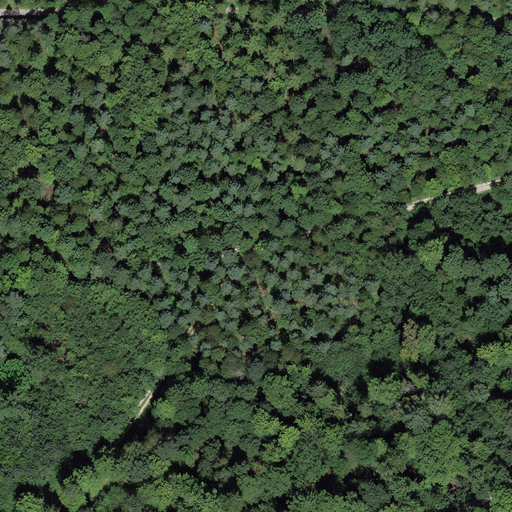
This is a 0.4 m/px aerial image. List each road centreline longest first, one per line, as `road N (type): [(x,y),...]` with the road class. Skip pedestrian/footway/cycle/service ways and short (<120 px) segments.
road 1 (track): [(0,304),(261,247),(511,179)]
road 2 (track): [(0,11),(262,5),(511,17)]
road 3 (track): [(47,511),(113,444),(217,289),(261,247)]
road 4 (track): [(81,284),(135,298),(148,310),(163,331),(163,366)]
